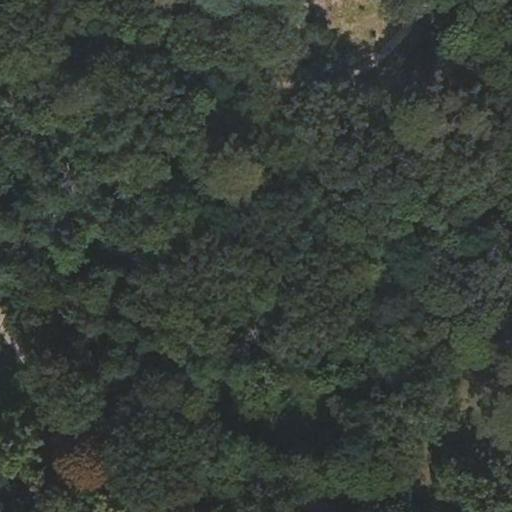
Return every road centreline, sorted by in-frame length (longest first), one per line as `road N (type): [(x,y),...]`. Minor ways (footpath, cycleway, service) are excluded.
road 1 (track): [(0,318),(146,511)]
road 2 (track): [(204,511),(283,499),(354,511)]
